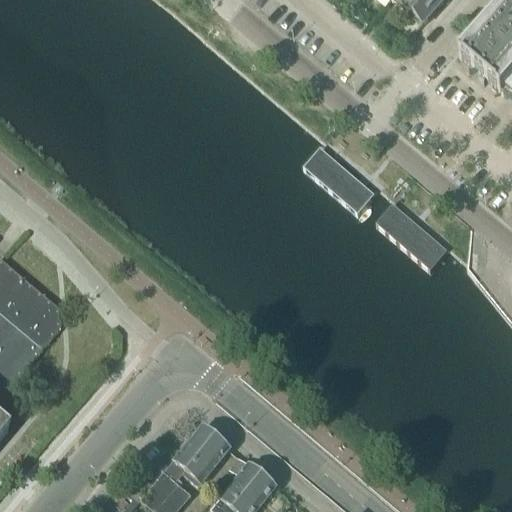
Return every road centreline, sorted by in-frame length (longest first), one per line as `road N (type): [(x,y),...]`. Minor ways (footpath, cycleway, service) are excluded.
road 1 (tertiary): [(366,511),(176,357)]
road 2 (unclassified): [(0,190),(64,245),(123,316),(176,357)]
road 3 (tertiary): [(45,511),(176,357)]
road 4 (unclassified): [(370,129),(221,1)]
road 5 (unclassified): [(511,251),(370,129)]
road 6 (residential): [(370,129),(480,0)]
